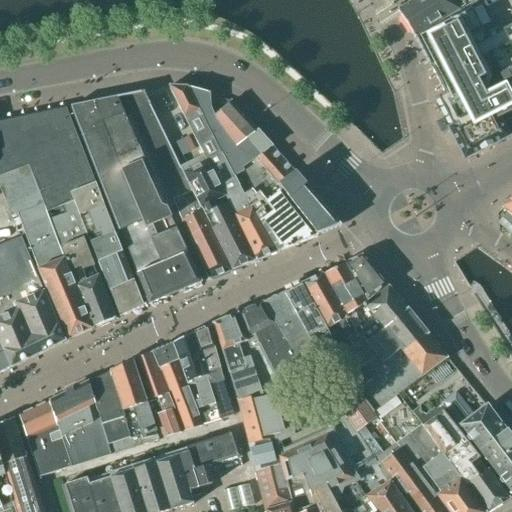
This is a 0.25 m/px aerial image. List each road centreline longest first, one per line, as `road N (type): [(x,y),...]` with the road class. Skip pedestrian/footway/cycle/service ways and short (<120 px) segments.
road 1 (secondary): [(0,80),(168,48),(218,56),(381,192)]
road 2 (residential): [(419,177),(429,147),(417,98),(405,55),(372,0)]
road 3 (secondary): [(511,400),(470,345),(423,247)]
